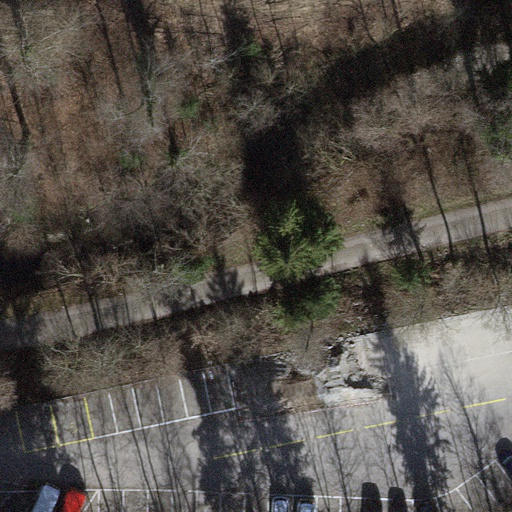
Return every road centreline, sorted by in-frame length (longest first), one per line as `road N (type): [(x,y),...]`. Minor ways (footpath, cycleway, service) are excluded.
road 1 (track): [(0,334),(511,229)]
road 2 (residential): [(511,402),(383,441),(28,475),(0,466)]
